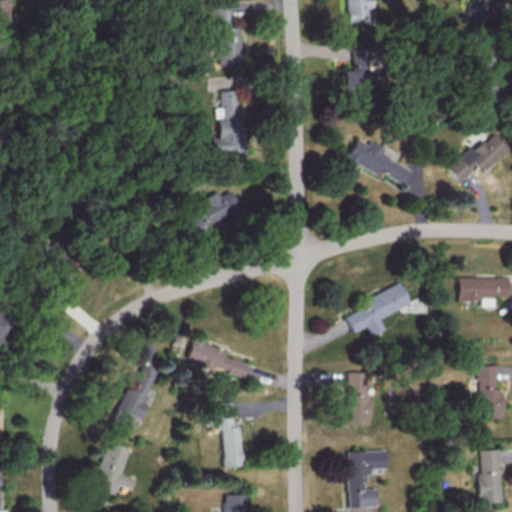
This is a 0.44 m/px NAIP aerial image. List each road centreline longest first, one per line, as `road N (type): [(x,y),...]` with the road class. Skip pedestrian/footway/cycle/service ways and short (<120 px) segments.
road 1 (residential): [(511,233),(376,237),(167,294),(124,315),(78,369),(56,419),(51,511)]
road 2 (residential): [(291,0),(296,511)]
